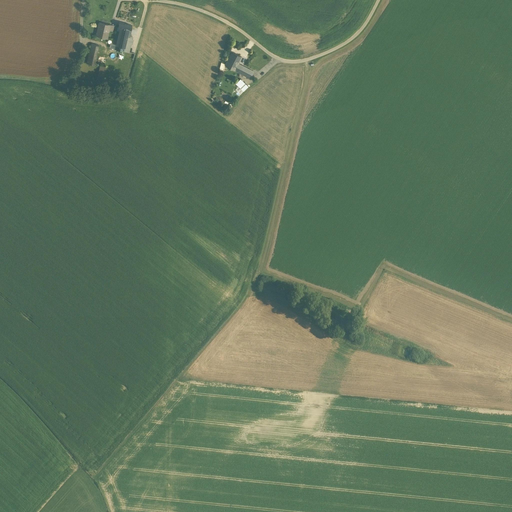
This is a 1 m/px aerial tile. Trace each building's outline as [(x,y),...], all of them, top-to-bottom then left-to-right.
[(111,25),(101,22),(97,36),(108,39),(110,30),(111,25)] [(134,25),(121,22),(120,26),(122,27),(120,32),(131,35),(134,25)] [(131,35),(120,32),(117,43),(116,48),(130,52),(134,36),(131,35)] [(92,44),(90,52),(98,53),(100,46),(92,44)] [(98,53),(90,52),(88,63),(96,65),(98,53)] [(232,52),(226,65),(235,70),(238,63),(242,56),(232,52)] [(243,66),(238,63),(235,70),(240,72),(243,66)] [(108,67),(102,65),(99,79),(104,81),(108,67)] [(253,71),(243,66),(240,72),(250,77),(253,71)] [(248,86),(241,78),(236,83),(239,86),(244,90),(248,86)] [(241,94),(244,90),(239,86),(236,89),(241,94)]
